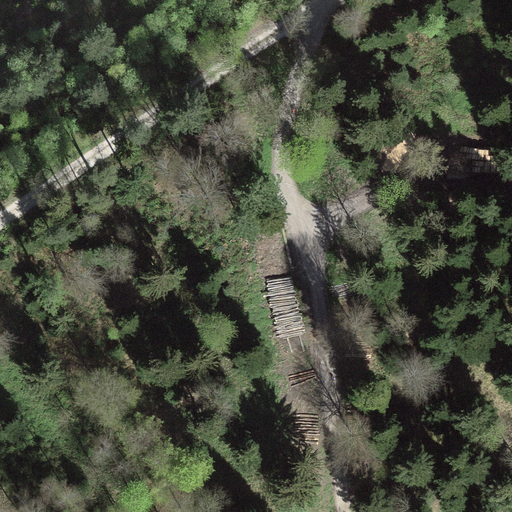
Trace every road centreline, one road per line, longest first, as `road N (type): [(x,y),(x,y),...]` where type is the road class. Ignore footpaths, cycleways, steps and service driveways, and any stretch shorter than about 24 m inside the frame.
road 1 (track): [(315,9),(282,153),(316,296),(343,511)]
road 2 (track): [(325,0),(0,220)]
road 3 (track): [(301,237),(388,183),(456,180),(511,193)]
